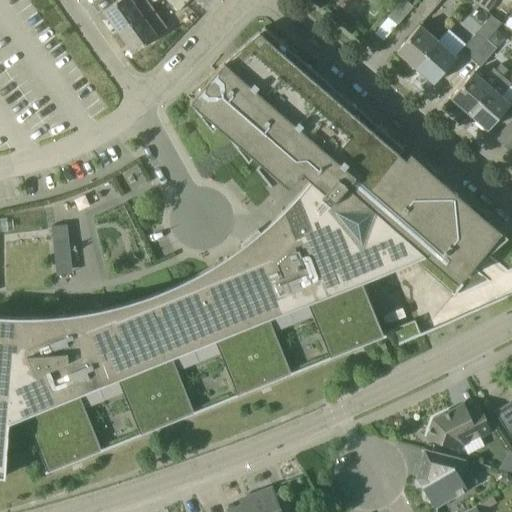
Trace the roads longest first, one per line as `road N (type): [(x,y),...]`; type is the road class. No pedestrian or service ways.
road 1 (secondary): [(72,511),(298,431),(511,324)]
road 2 (residential): [(511,204),(267,0)]
road 3 (residential): [(0,170),(98,142),(143,109)]
road 4 (residential): [(143,109),(246,0)]
road 5 (residential): [(143,109),(60,0)]
